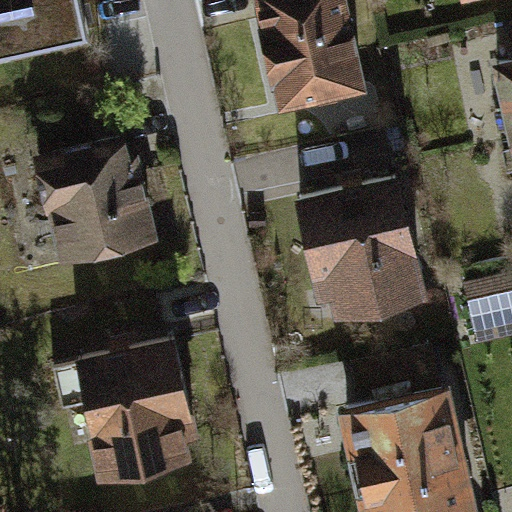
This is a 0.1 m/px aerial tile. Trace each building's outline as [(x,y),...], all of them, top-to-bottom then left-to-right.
[(0,0),(0,66),(98,46),(88,0),(0,0)] [(397,97),(376,0),(273,0),(299,118),(397,97)] [(511,0),(477,0),(479,10),(511,3),(511,0)] [(511,117),(511,66),(501,69),(511,117)] [(31,149),(59,275),(171,250),(143,124),(31,149)] [(346,334),(459,307),(427,172),(314,199),(346,334)] [(478,329),(511,323),(511,270),(469,278),(478,329)] [(97,354),(122,484),(226,465),(201,334),(97,354)] [(505,511),(476,378),(360,404),(384,511),(505,511)]
